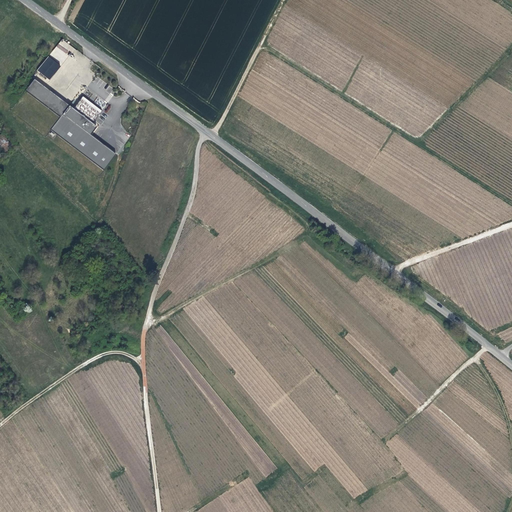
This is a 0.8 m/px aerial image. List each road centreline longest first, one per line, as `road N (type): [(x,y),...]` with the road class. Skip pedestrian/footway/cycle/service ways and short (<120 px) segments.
road 1 (tertiary): [(24,0),(500,355)]
road 2 (track): [(205,131),(144,336),(159,511)]
road 3 (track): [(262,43),(511,203)]
road 4 (track): [(146,322),(305,235),(353,273)]
road 5 (track): [(0,424),(95,357),(123,353),(143,367)]
road 6 (track): [(213,136),(284,0)]
road 7 (track): [(385,439),(488,345)]
road 8 (track): [(417,143),(511,47)]
road 9 (track): [(511,224),(393,272)]
